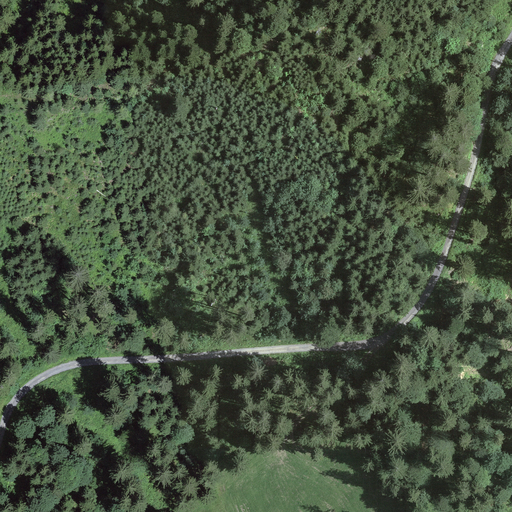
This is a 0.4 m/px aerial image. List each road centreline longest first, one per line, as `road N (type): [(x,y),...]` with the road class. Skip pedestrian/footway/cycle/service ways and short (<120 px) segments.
road 1 (track): [(511,37),(487,89),(475,160),(446,248),(402,327),(381,339),(329,347),(81,363),(45,373),(17,393),(0,434)]
road 2 (track): [(381,339),(306,435)]
